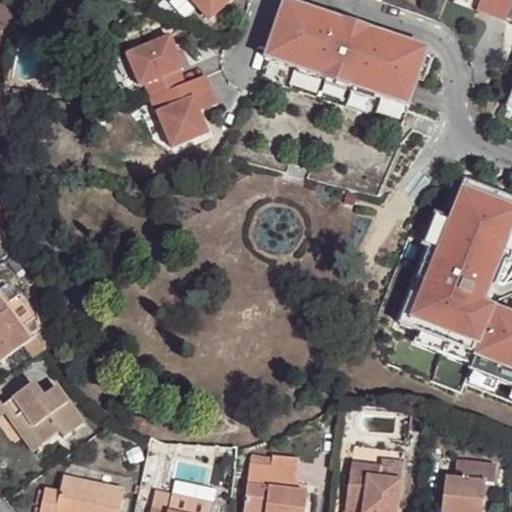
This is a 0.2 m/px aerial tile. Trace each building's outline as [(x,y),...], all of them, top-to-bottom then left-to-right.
[(188,0),(209,22),(232,0),(188,0)] [(494,0),(479,0),(476,11),(488,16),(494,0)] [(511,2),(511,0),(494,0),(488,16),(504,23),(511,2)] [(429,51),(283,1),(269,41),(267,47),(262,63),(264,63),(408,113),(427,55),(429,51)] [(144,87),(150,100),(184,86),(178,72),(182,71),(168,38),(131,54),(137,69),(132,71),(139,88),(144,87)] [(126,57),(132,71),(137,69),(131,54),(126,57)] [(184,86),(150,100),(157,116),(171,149),(171,151),(208,136),(198,114),(193,101),(211,94),(204,78),(184,86)] [(211,94),(193,101),(198,114),(216,106),(211,94)] [(157,116),(145,121),(154,142),(167,150),(171,149),(157,116)] [(507,233),(511,219),(511,202),(455,179),(439,218),(436,217),(426,244),(422,243),(390,323),(437,342),(438,338),(467,350),(459,368),(511,389),(511,318),(478,304),(495,260),(499,262),(510,235),(507,233)] [(0,365),(29,342),(0,302),(0,365)] [(31,410),(25,403),(21,397),(3,411),(7,417),(23,437),(31,432),(43,448),(59,436),(64,442),(82,428),(56,392),(44,401),(31,410)] [(39,393),(25,403),(31,410),(44,401),(39,393)] [(35,454),(43,448),(31,432),(23,437),(35,454)] [(269,479),(294,481),(296,461),(270,458),(267,469),(247,468),(242,511),(303,511),(305,494),(293,493),(267,491),(269,479)] [(381,470),(380,481),(402,484),(404,466),(382,463),(381,470)] [(492,489),(495,470),(455,465),(453,483),(443,482),(438,511),(478,511),(481,488),(492,489)] [(398,511),(402,484),(380,481),(381,470),(353,467),(347,510),(362,511),(398,511)] [(293,493),(294,481),(269,479),(267,491),(293,493)] [(117,511),(122,493),(61,480),(57,495),(43,492),(37,511),(117,511)] [(168,511),(172,497),(153,493),(148,511),(168,511)]
